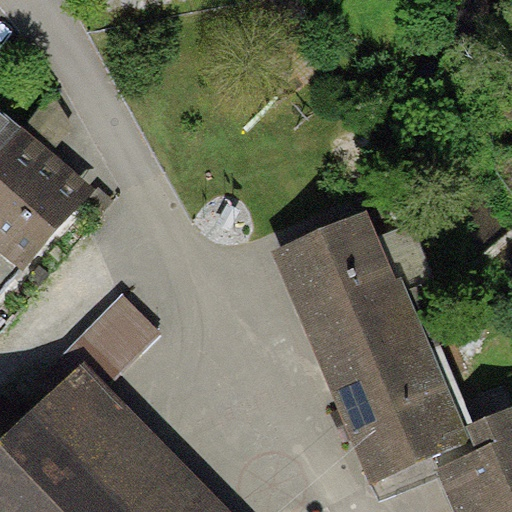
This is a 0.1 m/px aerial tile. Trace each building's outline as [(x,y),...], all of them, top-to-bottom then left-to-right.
[(0,156),(22,131),(0,112),(0,156)] [(93,191),(22,131),(0,156),(0,256),(22,275),(93,191)] [(370,214),(271,258),(373,489),(472,446),(466,433),(370,214)] [(123,295),(67,351),(83,367),(106,390),(162,334),(123,295)] [(83,367),(0,449),(0,511),(229,511),(106,390),(83,367)] [(511,511),(511,413),(466,433),(472,446),(477,457),(436,474),(452,511),(511,511)]
